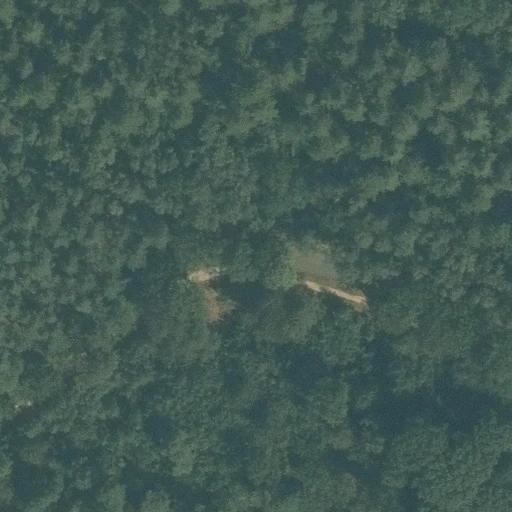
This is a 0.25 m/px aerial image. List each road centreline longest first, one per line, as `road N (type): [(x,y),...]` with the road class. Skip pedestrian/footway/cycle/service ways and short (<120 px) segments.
road 1 (unclassified): [(511,331),(0,133)]
road 2 (track): [(0,414),(191,278),(280,268)]
road 3 (unknown): [(280,268),(511,355)]
